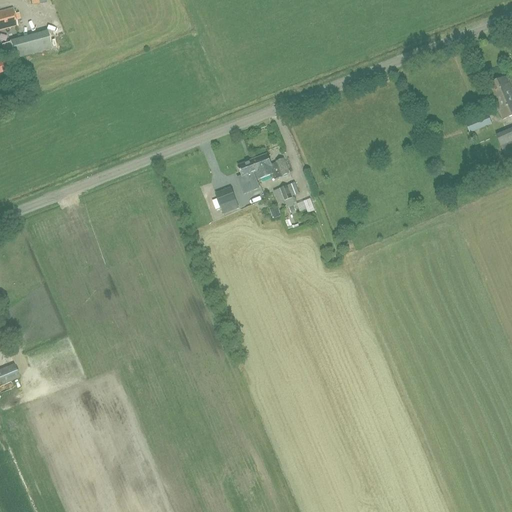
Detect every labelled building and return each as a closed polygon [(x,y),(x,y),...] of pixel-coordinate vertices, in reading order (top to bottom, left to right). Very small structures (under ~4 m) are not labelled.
[(77,43),(161,11),(156,0),(64,0),(68,9),(91,0),(122,0),(123,4),(125,3),(128,10),(72,31),(77,43)] [(71,16),(75,24),(110,10),(107,2),(71,16)] [(0,30),(17,26),(13,9),(0,11),(0,30)] [(14,59),(51,48),(47,30),(9,40),(14,59)] [(0,73),(13,69),(8,58),(0,60),(0,73)] [(502,120),(511,115),(511,91),(506,77),(487,84),(502,120)] [(469,133),(491,124),(487,113),(465,123),(469,133)] [(505,159),(511,155),(511,127),(496,134),(505,159)] [(276,173),(271,166),(267,155),(251,162),(252,167),(257,165),(259,170),(254,172),(258,180),(272,175),(276,173)] [(276,173),(272,175),(274,179),(276,178),(289,173),(283,159),(276,162),(276,164),(271,166),(276,173)] [(254,172),(259,170),(257,165),(252,167),(251,162),(238,167),(242,177),(248,174),(250,179),(255,177),(254,172)] [(292,196),(299,193),(294,182),(280,188),(280,189),(288,186),(292,196)] [(235,197),(231,186),(215,192),(220,203),(235,197)] [(292,197),(292,196),(288,186),(280,189),(280,188),(273,190),(278,203),(284,201),(286,207),(287,206),(288,208),(289,208),(291,213),(296,211),(293,204),(296,202),(294,196),(292,197)] [(312,196),(304,197),(307,210),(314,208),(312,196)] [(291,216),(285,218),(288,225),(294,223),(291,216)] [(0,379),(1,384),(13,380),(16,388),(22,386),(15,365),(0,369),(0,379)]
